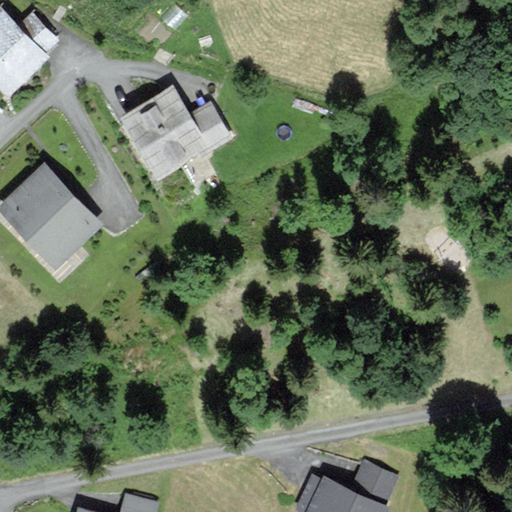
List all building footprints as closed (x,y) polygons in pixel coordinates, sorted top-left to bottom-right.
[(21,25),(0,3),(0,81),(10,91),(48,54),(44,50),(56,38),(32,14),(21,25)] [(189,115),(172,86),(125,113),(159,170),(198,147),(201,152),(231,135),(212,101),(189,115)] [(97,221),(45,165),(4,203),(56,258),(97,221)] [(383,502),(396,476),(365,461),(353,487),(325,474),(322,480),(314,476),(299,506),(309,511),(308,511),(384,511),(389,504),(383,502)] [(152,511),(155,502),(126,494),(121,511),(102,511),(81,506),(79,511),(152,511)]
